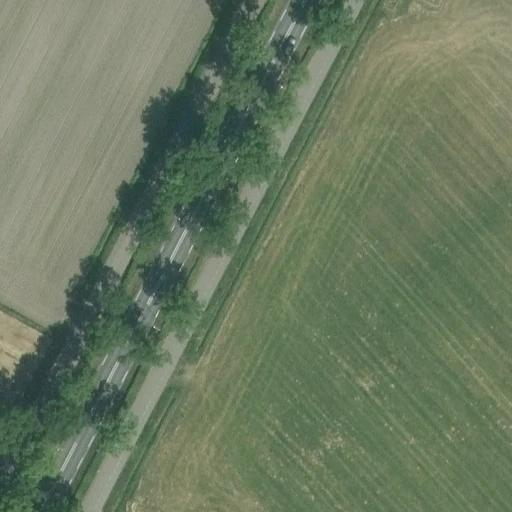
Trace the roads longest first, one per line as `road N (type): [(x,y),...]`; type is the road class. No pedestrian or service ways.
road 1 (unclassified): [(86,511),(353,0)]
road 2 (primary): [(39,511),(304,0)]
road 3 (unclassified): [(0,483),(251,0)]
